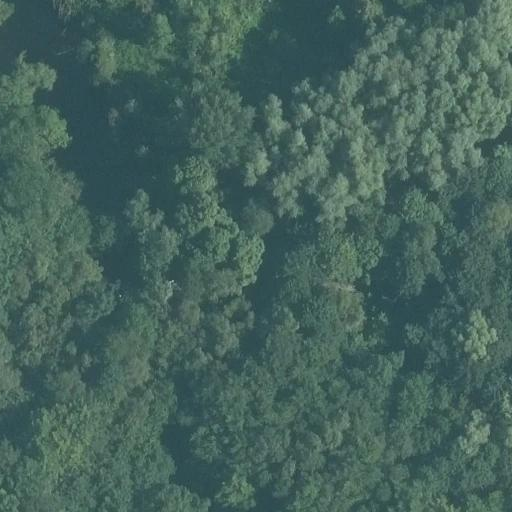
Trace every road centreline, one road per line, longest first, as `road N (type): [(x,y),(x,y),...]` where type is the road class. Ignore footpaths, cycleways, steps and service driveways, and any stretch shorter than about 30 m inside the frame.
road 1 (unknown): [(0,326),(61,324),(159,299),(372,216),(511,142)]
road 2 (unknown): [(0,354),(74,511)]
